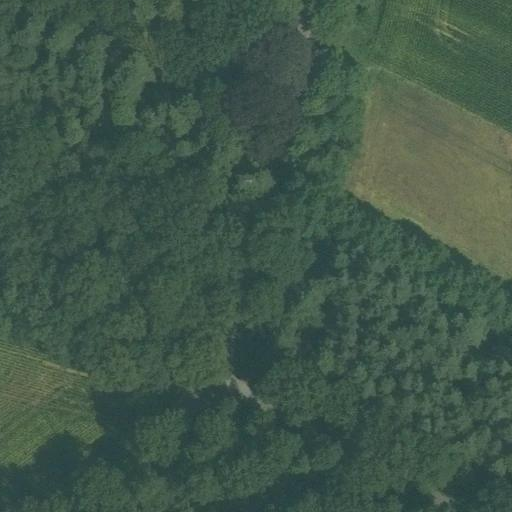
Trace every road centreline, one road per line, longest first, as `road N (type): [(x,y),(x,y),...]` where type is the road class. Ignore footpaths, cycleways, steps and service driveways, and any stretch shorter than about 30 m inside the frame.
road 1 (unclassified): [(334,0),(220,377)]
road 2 (unclassified): [(220,377),(463,511)]
road 3 (unclassified): [(40,511),(220,377)]
